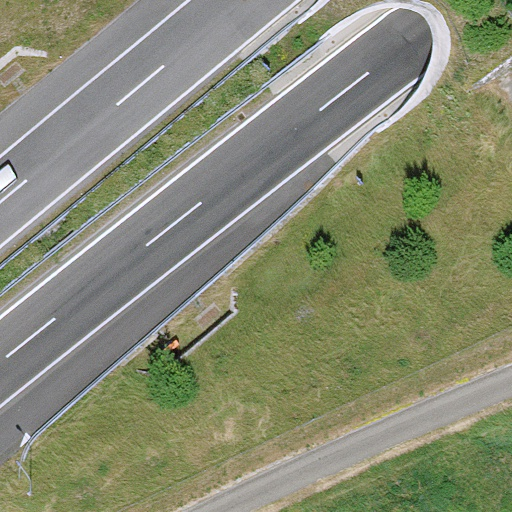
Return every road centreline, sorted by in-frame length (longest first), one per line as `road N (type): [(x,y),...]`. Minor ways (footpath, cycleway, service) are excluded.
road 1 (motorway): [(0,365),(463,0)]
road 2 (track): [(213,511),(511,383)]
road 3 (motorway): [(238,0),(0,199)]
